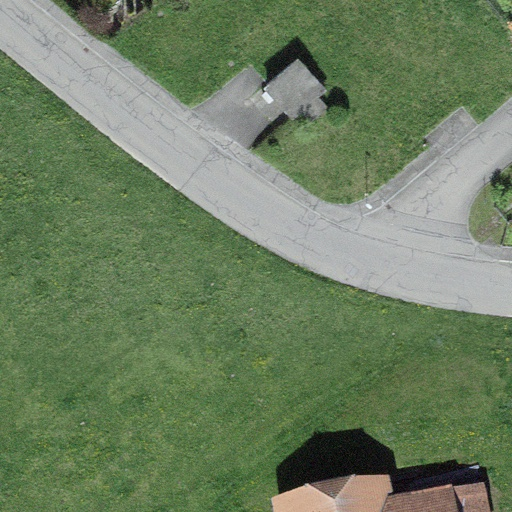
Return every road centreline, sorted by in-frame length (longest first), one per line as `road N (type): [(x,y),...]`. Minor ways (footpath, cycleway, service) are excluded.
road 1 (tertiary): [(367,263),(269,217),(189,161),(0,5)]
road 2 (residential): [(367,263),(511,134)]
road 3 (tertiary): [(511,291),(460,289),(367,263)]
